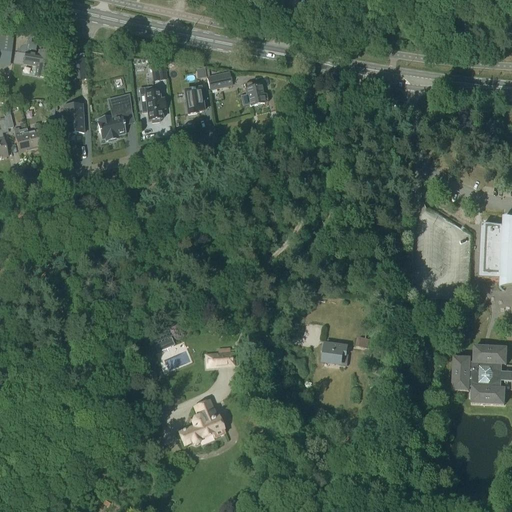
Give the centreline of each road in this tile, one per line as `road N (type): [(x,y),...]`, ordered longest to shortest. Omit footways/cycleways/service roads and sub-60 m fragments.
road 1 (primary): [(511,89),(390,77),(27,0)]
road 2 (residential): [(0,191),(320,118)]
road 3 (unknown): [(320,118),(302,224),(255,284),(245,339)]
road 4 (unknown): [(426,217),(434,281),(458,280),(460,246),(450,230)]
